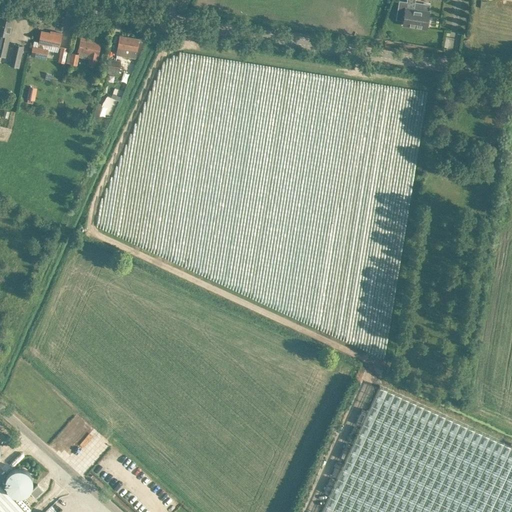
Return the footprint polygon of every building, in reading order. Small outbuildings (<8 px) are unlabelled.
[(399,0),(396,19),(403,20),(403,24),(426,28),(427,26),(428,18),(429,11),(430,4),(415,2),(414,0),(406,0),(406,2),(399,0)] [(9,36),(10,29),(12,20),(0,16),(0,33),(1,34),(0,36),(0,55),(4,56),(9,36)] [(34,41),(32,50),(31,55),(46,58),(48,49),(47,49),(48,44),(59,47),(62,33),(54,31),(54,33),(41,31),(39,42),(34,41)] [(116,54),(125,56),(135,57),(138,39),(119,35),(116,54)] [(81,37),(78,51),(89,53),(87,64),(96,66),(100,43),(88,41),(88,39),(81,37)] [(14,43),(9,65),(18,68),(23,45),(14,43)] [(61,48),(58,61),(64,62),(67,49),(61,48)] [(68,52),(66,62),(73,63),(76,64),(78,56),(78,55),(68,52)] [(108,59),(106,70),(114,72),(114,71),(119,72),(120,61),(108,59)] [(28,99),(27,103),(33,104),(33,100),(35,100),(37,88),(29,87),(27,99),(28,99)] [(511,511),(511,445),(379,385),(321,511),(511,511)] [(361,408),(353,424),(359,427),(366,411),(361,408)] [(353,426),(345,442),(350,444),(358,428),(353,426)] [(345,443),(338,459),(342,461),(350,445),(345,443)] [(338,461),(330,477),(334,479),(342,463),(338,461)] [(329,477),(322,493),(326,495),(334,480),(329,477)] [(0,511),(45,511),(44,511),(26,511),(0,484),(0,511)] [(39,484),(31,492),(37,498),(45,490),(39,484)]
